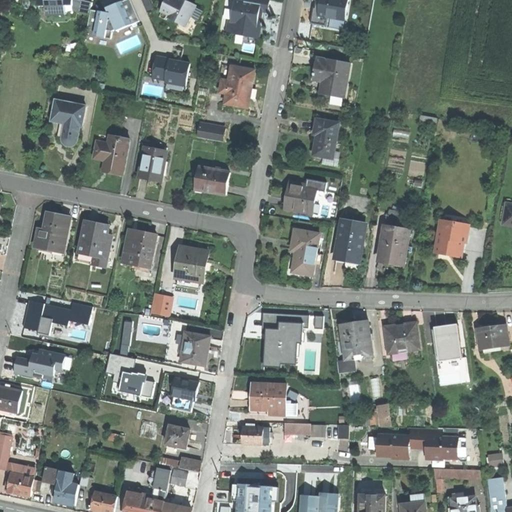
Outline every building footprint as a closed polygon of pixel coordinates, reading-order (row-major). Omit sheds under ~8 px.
[(36,0),(36,8),(44,8),(44,17),(63,17),(63,7),(70,7),(70,0),(36,0)] [(92,5),(72,0),(70,0),(70,7),(70,13),(91,17),(92,5)] [(112,32),(116,30),(116,31),(139,22),(129,0),(126,0),(113,6),(106,9),(108,13),(98,11),(94,37),(110,40),(112,32)] [(169,20),(186,29),(197,8),(181,0),(179,0),(179,1),(176,0),(171,0),(169,5),(166,4),(164,10),(162,13),(170,18),(169,20)] [(271,0),(246,0),(246,3),(236,2),(233,23),(238,24),(236,36),(260,40),(262,27),(259,24),(260,18),(261,13),(269,14),(271,0)] [(345,19),(349,0),(316,0),(316,5),(314,7),(311,22),(327,25),(328,16),(345,19)] [(163,60),(158,59),(154,80),(167,82),(167,85),(187,88),(191,66),(172,63),(172,62),(163,60)] [(351,66),(319,61),(317,71),(315,82),(330,84),(328,96),(346,99),(351,66)] [(256,72),(233,68),(230,86),(222,85),(221,95),(228,96),(226,106),(249,110),(251,99),(249,99),(251,90),(253,91),(254,85),(256,72)] [(87,108),(56,102),(53,122),(60,124),(67,125),(65,139),(65,142),(66,145),(70,147),(75,146),(76,144),(78,141),(80,128),(83,128),(87,108)] [(340,125),(318,121),(317,128),(315,136),(319,137),(315,157),(335,161),(340,125)] [(201,126),(199,140),(223,144),(225,131),(201,126)] [(111,174),(123,176),(127,157),(128,157),(131,140),(108,136),(107,142),(99,140),(95,160),(106,162),(104,172),(111,174)] [(151,183),(162,185),(164,177),(167,178),(169,165),(166,164),(168,153),(147,148),(140,181),(151,183)] [(231,175),(199,170),(196,186),(206,188),(205,194),(227,197),(229,187),(231,175)] [(309,180),(308,185),(307,190),(316,191),(325,193),(327,183),(309,180)] [(287,211),(312,215),(313,213),(314,205),(316,191),(307,190),(308,185),(300,184),(299,188),(291,187),(289,198),(287,211)] [(36,248),(64,253),(71,219),(50,214),(47,227),(46,231),(45,238),(38,237),(36,248)] [(454,258),(461,259),(464,245),(467,245),(470,223),(443,218),(437,255),(440,256),(445,251),(449,257),(454,258)] [(97,225),(86,222),(80,254),(96,257),(94,267),(108,269),(114,237),(108,236),(110,227),(97,225)] [(350,262),(360,264),(367,226),(343,222),(337,260),(350,262)] [(412,229),(386,225),(379,263),(395,266),(406,268),(412,229)] [(40,230),(38,237),(45,238),(46,231),(40,230)] [(321,235),(296,231),(294,242),(292,253),(300,254),(299,259),(296,258),(293,273),(314,277),(321,235)] [(131,232),(128,245),(135,246),(137,234),(131,232)] [(145,235),(137,234),(135,246),(128,245),(125,264),(152,269),(158,237),(145,235)] [(176,281),(203,286),(207,266),(210,254),(182,249),(176,281)] [(172,299),(157,296),(154,313),(170,316),(172,299)] [(71,310),(29,302),(24,327),(38,330),(38,333),(49,335),(51,322),(67,326),(68,321),(89,325),(93,306),(72,302),(71,310)] [(266,313),(266,329),(279,330),(279,323),(301,324),(301,328),(308,328),(309,315),(266,313)] [(325,317),(317,316),(317,328),(324,328),(325,317)] [(264,366),(280,366),(280,363),(295,364),(295,357),(299,357),(299,343),(301,343),(301,340),(304,341),(304,332),(301,332),(301,328),(301,324),(279,323),(279,330),(266,329),(265,337),(264,366)] [(355,325),(344,327),(346,341),(349,360),(354,360),(376,357),(371,323),(355,325)] [(444,326),(435,327),(440,361),(462,357),(458,324),(444,326)] [(388,329),(391,354),(422,350),(418,325),(399,328),(388,329)] [(482,350),(510,346),(508,326),(491,328),(479,330),(482,350)] [(212,339),(187,335),(185,347),(181,346),(179,357),(187,358),(186,365),(208,368),(210,354),(212,339)] [(356,373),(354,360),(349,360),(346,341),(337,342),(341,375),(356,373)] [(16,375),(44,381),(45,376),(55,378),(57,370),(64,372),(67,358),(40,353),(39,359),(34,358),(33,363),(19,360),(17,368),(16,375)] [(113,381),(122,383),(124,371),(133,373),(136,359),(110,353),(106,372),(114,374),(113,381)] [(142,395),(145,380),(147,374),(137,372),(137,374),(133,373),(124,371),(122,383),(120,390),(142,395)] [(145,380),(142,395),(150,397),(154,382),(145,380)] [(174,398),(196,402),(198,394),(200,384),(178,380),(174,398)] [(250,406),(250,416),(288,417),(288,404),(289,385),(256,384),(255,392),(250,392),(250,406)] [(1,388),(0,387),(0,410),(20,414),(24,392),(1,388)] [(300,404),(288,404),(288,417),(299,417),(300,404)] [(384,429),(394,427),(391,407),(381,408),(384,429)] [(311,426),(286,425),(286,433),(311,434),(311,426)] [(327,426),(311,426),(311,434),(311,438),(327,438),(327,426)] [(350,426),(339,426),(339,441),(350,441),(350,426)] [(192,431),(172,427),(168,445),(188,449),(190,442),(192,431)] [(245,438),(245,448),(271,448),(271,430),(245,430),(245,438)] [(412,431),(412,438),(411,451),(428,452),(428,432),(412,431)] [(444,432),(428,432),(428,452),(428,460),(443,460),(460,460),(460,439),(444,439),(444,432)] [(0,469),(7,471),(13,438),(0,435),(0,469)] [(412,438),(380,438),(380,440),(380,452),(380,460),(394,460),(411,460),(411,451),(412,438)] [(370,452),(380,452),(380,440),(370,439),(370,452)] [(490,466),(503,465),(502,453),(489,454),(490,466)] [(160,464),(181,468),(182,461),(162,457),(160,464)] [(203,461),(183,457),(182,461),(181,468),(201,472),(203,461)] [(22,495),(33,497),(34,492),(37,481),(38,474),(29,472),(29,469),(13,466),(9,485),(13,486),(12,491),(11,493),(22,495)] [(159,490),(157,501),(167,503),(174,469),(161,466),(157,489),(159,490)] [(59,486),(62,471),(48,468),(45,483),(59,486)] [(446,491),(445,480),(483,478),(483,468),(437,469),(438,492),(446,491)] [(76,474),(62,471),(59,486),(56,503),(67,504),(77,506),(81,486),(74,484),(76,474)] [(173,485),(187,487),(190,474),(176,471),(173,485)] [(84,472),(81,486),(89,487),(91,473),(84,472)] [(508,511),(508,509),(504,479),(488,481),(492,511),(508,511)] [(43,482),(37,481),(34,492),(41,493),(43,482)] [(278,487),(232,484),(231,500),(236,501),(235,511),(271,511),(272,501),(277,502),(278,487)] [(337,511),(338,494),(320,493),(320,497),(300,495),(298,511),(337,511)] [(127,511),(142,511),(146,499),(146,497),(131,494),(127,511)] [(410,495),(411,503),(425,502),(425,494),(410,495)] [(95,511),(116,511),(120,499),(98,495),(95,511)] [(385,511),(386,496),(361,495),(360,511),(385,511)] [(480,511),(479,506),(476,506),(475,497),(452,499),(452,511),(480,511)] [(165,511),(167,505),(167,503),(157,501),(146,499),(142,511),(165,511)] [(426,511),(425,502),(411,503),(402,504),(402,511),(426,511)]
